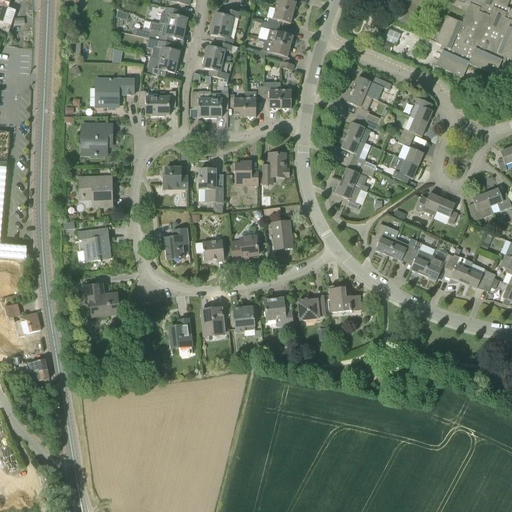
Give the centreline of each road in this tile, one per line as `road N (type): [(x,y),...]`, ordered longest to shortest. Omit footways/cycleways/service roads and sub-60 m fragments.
road 1 (secondary): [(82,511),(41,240),(47,0)]
road 2 (residential): [(337,250),(268,287),(182,291),(155,282),(136,247),(137,166),(155,139),(189,135)]
road 3 (residential): [(511,332),(419,310),(377,289),(337,250)]
road 4 (residential): [(452,113),(435,85),(320,36)]
road 5 (residential): [(486,130),(460,185),(436,176),(452,113)]
road 6 (residential): [(189,135),(191,61),(206,0)]
road 7 (residential): [(337,250),(314,210),(302,125)]
